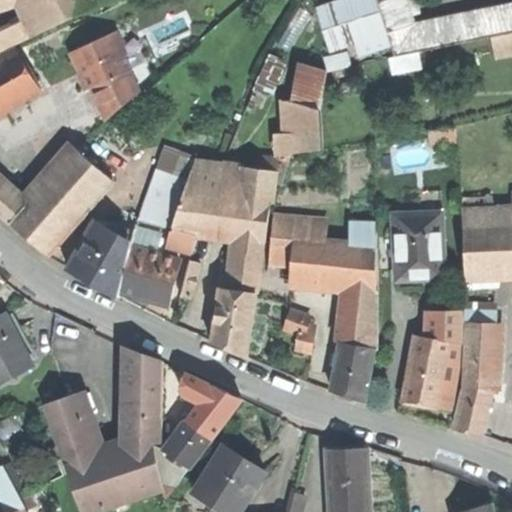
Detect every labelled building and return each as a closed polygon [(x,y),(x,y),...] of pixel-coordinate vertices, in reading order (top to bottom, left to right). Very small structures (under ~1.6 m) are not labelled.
[(27,0),(34,15),(42,30),(42,31),(102,5),(99,0),(27,0)] [(336,46),(362,38),(389,29),(387,22),(380,1),(379,0),(341,0),(323,6),(336,46)] [(381,0),(380,1),(387,22),(412,14),(422,10),(419,0),(381,0)] [(467,41),(511,31),(511,2),(460,14),(467,41)] [(398,56),(467,41),(460,14),(416,23),(412,14),(387,22),(389,29),(394,43),(398,56)] [(0,50),(42,30),(34,15),(0,31),(0,50)] [(367,52),(394,43),(389,29),(362,38),(367,52)] [(115,33),(73,52),(82,72),(85,71),(92,87),(98,85),(102,94),(112,116),(138,94),(127,71),(132,68),(115,33)] [(0,56),(0,99),(5,109),(43,88),(19,46),(0,56)] [(294,153),(327,148),(324,107),(330,69),(304,62),(298,103),(288,100),(292,134),(294,153)] [(293,156),(294,153),(292,134),(283,133),(280,153),(293,156)] [(78,146),(28,203),(12,221),(49,254),(116,179),(78,146)] [(288,172),(293,156),(280,153),(278,170),(288,172)] [(198,159),(189,183),(174,228),(198,234),(199,231),(214,193),(226,163),(198,159)] [(278,170),(226,163),(214,193),(272,201),(276,202),(277,182),(278,170)] [(284,184),(288,172),(278,170),(277,182),(284,184)] [(155,192),(141,219),(163,225),(174,228),(189,183),(161,174),(155,192)] [(0,211),(12,221),(28,203),(0,178),(0,211)] [(272,201),(214,193),(199,231),(237,236),(269,239),(272,201)] [(511,205),(465,207),(466,227),(511,225),(511,205)] [(442,212),(393,215),(398,281),(421,279),(447,277),(442,212)] [(275,236),(297,238),(326,241),(328,221),(277,216),(275,236)] [(121,219),(113,236),(134,247),(139,229),(139,227),(121,219)] [(139,229),(160,235),(163,225),(141,219),(139,227),(139,229)] [(355,222),(353,244),(378,246),(378,224),(355,222)] [(159,241),(194,250),(198,234),(174,228),(163,225),(160,235),(159,241)] [(468,272),(511,270),(511,225),(466,227),(468,272)] [(94,279),(123,295),(123,291),(134,247),(113,236),(94,226),(72,267),(94,279)] [(261,291),(269,239),(237,236),(230,287),(259,291),(261,291)] [(273,258),(295,260),(297,238),(275,236),(273,258)] [(325,284),(350,287),(380,288),(378,246),(353,244),(326,241),(297,238),(295,260),(293,281),(325,284)] [(182,260),(134,247),(123,291),(148,298),(171,303),(182,260)] [(184,293),(195,296),(203,264),(192,261),(184,293)] [(251,355),(259,291),(230,287),(222,286),(215,339),(231,346),(251,355)] [(350,287),(344,341),(376,347),(380,347),(380,288),(350,287)] [(467,301),(467,309),(494,310),(494,302),(467,301)] [(434,309),(434,337),(453,340),(463,342),(464,309),(434,309)] [(466,320),(469,320),(498,321),(499,310),(494,310),(467,309),(466,320)] [(0,384),(38,364),(27,345),(18,328),(8,310),(0,314),(0,384)] [(285,331),(300,333),(301,329),(302,329),(303,322),(310,323),(311,316),(287,314),(285,331)] [(498,321),(469,320),(466,386),(494,387),(495,383),(502,383),(503,362),(497,361),(497,345),(498,321)] [(24,324),(18,328),(27,345),(34,341),(29,332),(24,324)] [(300,333),(298,349),(313,351),(316,331),(309,330),(302,329),(301,329),(300,333)] [(434,337),(421,334),(415,353),(407,399),(424,402),(441,405),(453,340),(434,337)] [(463,342),(453,340),(441,405),(452,408),(463,342)] [(376,347),(344,341),(335,389),(367,401),(376,347)] [(127,346),(126,416),(164,415),(165,359),(146,353),(127,346)] [(197,398),(203,400),(216,383),(189,370),(183,388),(190,394),(197,398)] [(189,418),(215,436),(245,396),(228,388),(216,383),(203,400),(199,406),(189,418)] [(485,435),(494,387),(466,386),(458,426),(485,435)] [(48,402),(69,462),(98,451),(77,392),(48,402)] [(194,404),(199,406),(203,400),(197,398),(194,404)] [(17,414),(0,419),(0,426),(2,433),(22,427),(17,414)] [(126,416),(130,440),(155,432),(155,434),(164,434),(164,415),(126,416)] [(193,466),(215,436),(189,418),(168,448),(193,466)] [(130,440),(98,451),(69,462),(86,511),(91,511),(167,487),(165,479),(156,439),(155,434),(155,432),(130,440)] [(163,444),(156,439),(165,479),(175,482),(163,444)] [(246,458),(225,445),(197,491),(231,511),(241,511),(267,471),(246,458)] [(349,447),(331,448),(334,511),(372,511),(369,447),(349,447)] [(0,464),(0,484),(10,511),(11,511),(28,506),(4,463),(0,464)] [(180,483),(175,482),(165,479),(167,487),(169,497),(180,483)] [(292,491),(290,511),(305,511),(307,493),(292,491)] [(453,503),(456,511),(458,511),(466,510),(462,500),(453,503)] [(495,511),(493,502),(476,507),(466,510),(458,511),(495,511)]
